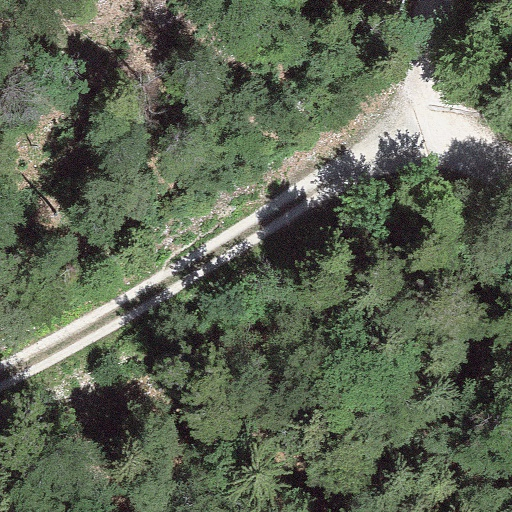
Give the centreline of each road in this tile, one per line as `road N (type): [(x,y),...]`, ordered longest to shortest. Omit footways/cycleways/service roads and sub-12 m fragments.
road 1 (track): [(447,115),(99,323),(0,373)]
road 2 (track): [(511,168),(447,115),(430,40),(454,0)]
